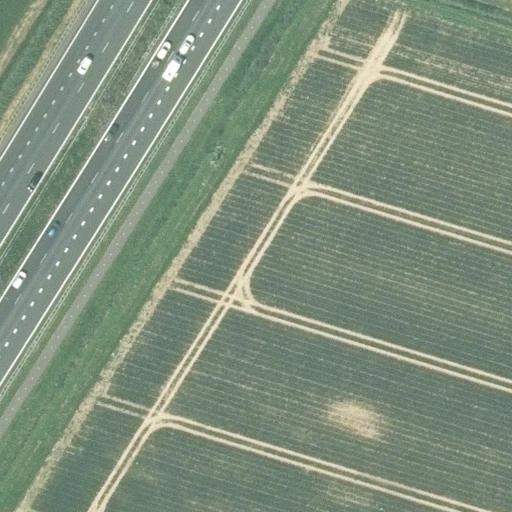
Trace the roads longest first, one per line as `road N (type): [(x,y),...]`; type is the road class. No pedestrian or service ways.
road 1 (motorway): [(0,324),(203,0)]
road 2 (motorway): [(132,0),(0,213)]
